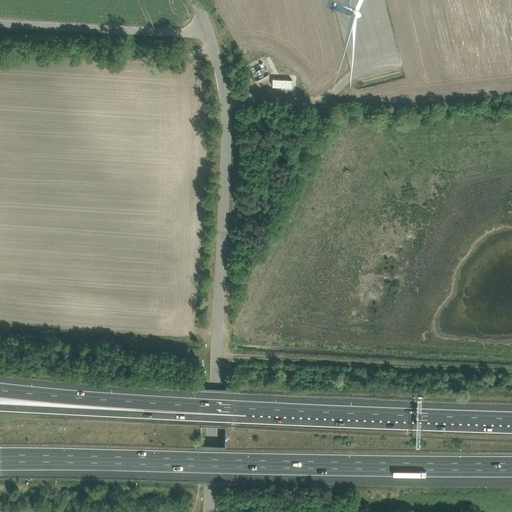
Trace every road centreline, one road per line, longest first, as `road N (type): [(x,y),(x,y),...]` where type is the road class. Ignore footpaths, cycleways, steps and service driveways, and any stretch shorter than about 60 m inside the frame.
road 1 (unclassified): [(208,511),(226,105),(222,52),(203,0)]
road 2 (motorway): [(0,458),(511,465)]
road 3 (track): [(0,24),(317,40),(390,31)]
road 4 (motorway): [(511,426),(247,416)]
road 5 (motorway): [(247,416),(0,389)]
road 6 (motorway): [(247,416),(0,407)]
